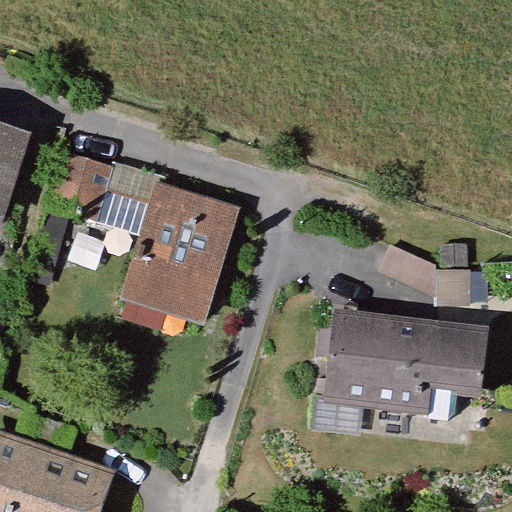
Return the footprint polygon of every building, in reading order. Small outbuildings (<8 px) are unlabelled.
[(0,233),(16,239),(51,143),(0,124),(0,233)] [(138,226),(142,166),(74,161),(70,222),(138,226)] [(254,219),(169,192),(133,308),(218,334),(254,219)] [(471,335),(347,323),(336,428),(460,441),(471,335)] [(114,511),(124,487),(0,437),(0,511),(114,511)]
